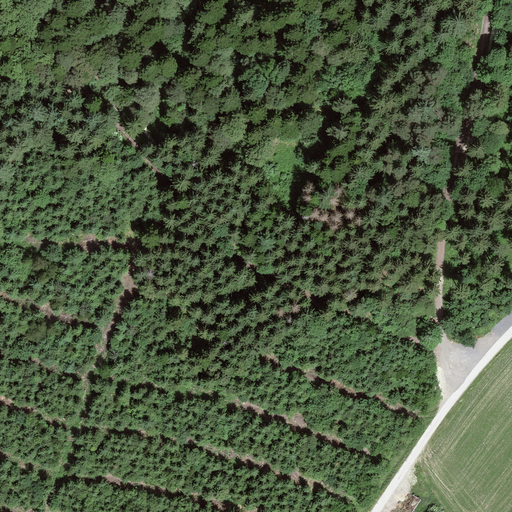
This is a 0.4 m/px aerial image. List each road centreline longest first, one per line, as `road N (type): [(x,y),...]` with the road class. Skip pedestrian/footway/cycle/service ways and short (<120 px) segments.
road 1 (track): [(441,347),(246,265),(19,21),(15,0)]
road 2 (track): [(491,0),(445,232),(446,407)]
road 3 (unclassified): [(375,511),(446,407),(511,330)]
